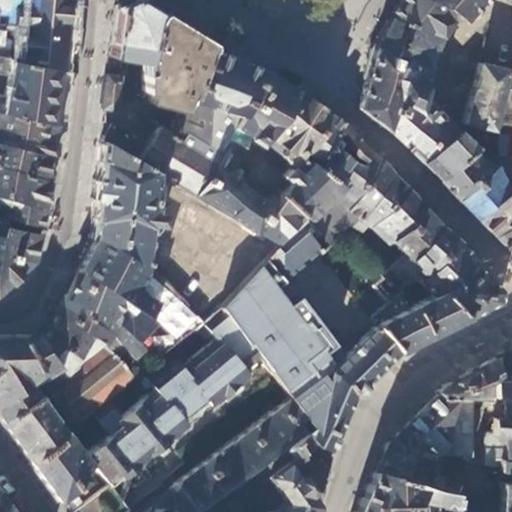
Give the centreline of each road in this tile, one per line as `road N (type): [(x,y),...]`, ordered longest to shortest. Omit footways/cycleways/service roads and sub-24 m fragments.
road 1 (residential): [(0,316),(36,305),(51,271),(93,0)]
road 2 (residential): [(334,511),(362,437),(394,392),(511,316)]
